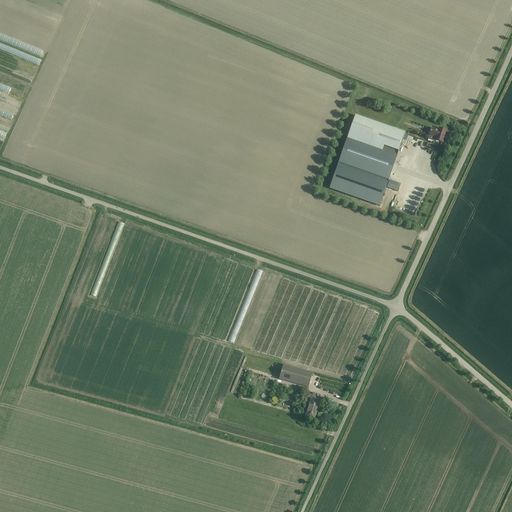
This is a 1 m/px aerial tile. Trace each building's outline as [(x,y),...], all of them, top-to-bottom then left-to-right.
[(355,115),(347,140),(382,152),(384,147),(398,152),(405,133),(355,115)] [(434,140),(443,143),(444,139),(445,135),(447,131),(439,128),(438,130),(432,128),(429,136),(435,138),(434,140)] [(347,140),(338,164),(330,188),(379,205),(398,152),(384,147),(382,152),(347,140)] [(389,181),(387,188),(397,191),(399,184),(389,181)] [(312,373),(296,369),(283,365),(279,380),(308,388),(312,373)] [(314,421),(321,398),(316,396),(316,394),(313,393),(311,399),(310,398),(305,418),(314,421)]
